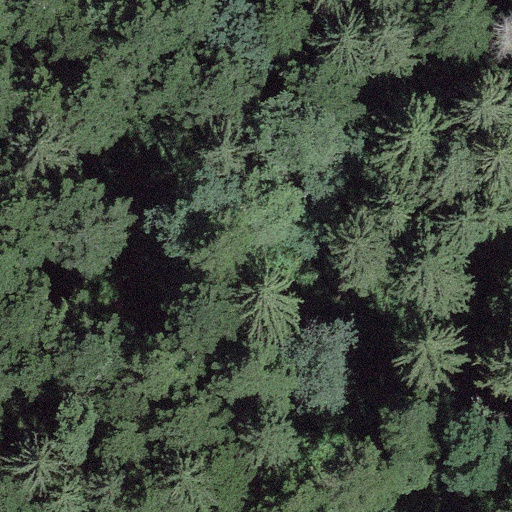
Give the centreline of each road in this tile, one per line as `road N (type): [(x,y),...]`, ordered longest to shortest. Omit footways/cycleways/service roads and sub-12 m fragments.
road 1 (track): [(178,361),(30,213),(0,211)]
road 2 (track): [(480,0),(474,86),(511,185)]
